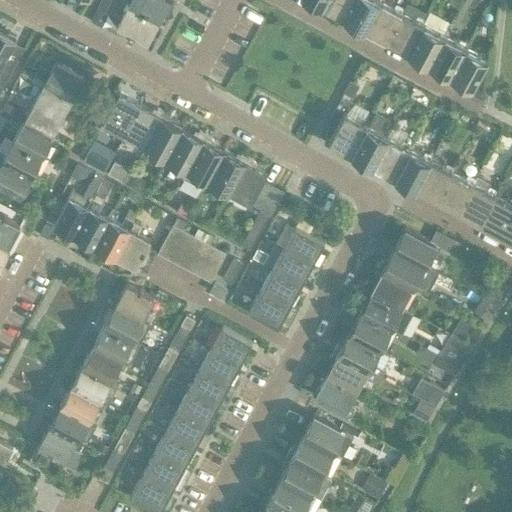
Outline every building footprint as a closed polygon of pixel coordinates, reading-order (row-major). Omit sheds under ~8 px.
[(161,18),(128,0),(115,24),(128,31),(127,34),(133,37),(135,35),(147,42),(161,18)] [(161,18),(170,0),(128,0),(161,18)] [(323,0),(322,3),(344,14),(351,0),(323,0)] [(351,0),(344,14),(365,26),(379,0),(351,0)] [(379,0),(365,26),(387,38),(402,9),(386,0),(379,0)] [(97,9),(91,20),(102,26),(106,20),(104,13),(97,9)] [(387,38),(408,49),(424,21),(402,9),(387,38)] [(408,49),(430,61),(445,32),(424,21),(408,49)] [(17,37),(0,27),(0,93),(25,47),(14,41),(17,37)] [(430,61),(451,72),(466,44),(445,32),(430,61)] [(466,44),(451,72),(473,84),(488,56),(466,44)] [(34,73),(73,94),(84,74),(57,60),(51,71),(39,64),(34,73)] [(63,113),(73,94),(34,73),(30,80),(42,86),(36,98),(63,113)] [(350,79),(343,93),(352,98),(359,84),(350,79)] [(478,85),(474,93),(483,98),(487,89),(478,85)] [(125,133),(141,103),(120,91),(100,126),(110,131),(112,126),(125,133)] [(52,133),(63,113),(36,98),(25,118),(52,133)] [(125,133),(146,144),(164,110),(158,107),(156,111),(141,103),(125,133)] [(146,144),(167,156),(183,126),(168,118),(171,114),(164,110),(146,144)] [(351,151),(367,122),(345,111),(330,139),(351,151)] [(42,152),(52,133),(25,118),(14,137),(42,152)] [(351,151),(372,162),(388,134),(367,122),(351,151)] [(167,156),(188,168),(207,133),(200,130),(198,134),(183,126),(167,156)] [(188,168),(208,179),(225,149),(210,141),(212,137),(207,133),(188,168)] [(372,162),(394,174),(410,145),(388,134),(372,162)] [(14,137),(4,157),(31,172),(42,152),(14,137)] [(394,174),(415,185),(430,157),(410,145),(394,174)] [(111,158),(91,146),(84,159),(104,170),(111,158)] [(208,179),(229,191),(248,156),(241,152),(239,157),(225,149),(208,179)] [(254,159),(248,156),(229,191),(250,203),(263,178),(267,172),(252,163),(254,159)] [(31,172),(4,157),(0,164),(0,181),(20,192),(31,172)] [(415,185),(437,197),(452,168),(430,157),(415,185)] [(125,182),(133,169),(115,160),(108,172),(125,182)] [(97,192),(104,177),(86,167),(80,177),(98,187),(96,191),(97,192)] [(437,197),(458,208),(473,180),(452,168),(437,197)] [(75,232),(95,243),(110,215),(98,209),(101,202),(111,181),(104,177),(97,192),(93,198),(75,232)] [(260,208),(273,184),(263,178),(250,203),(260,208)] [(458,208),(479,220),(495,191),(473,180),(458,208)] [(260,208),(271,215),(284,190),(273,184),(260,208)] [(511,200),(495,191),(479,220),(511,237),(511,200)] [(75,232),(93,198),(85,194),(82,200),(69,193),(64,204),(62,203),(60,207),(61,209),(54,221),(75,232)] [(260,208),(250,227),(260,233),(271,215),(260,208)] [(0,239),(9,245),(20,224),(9,218),(10,216),(5,213),(4,215),(0,213),(0,239)] [(95,243),(115,254),(133,220),(126,216),(122,222),(110,215),(95,243)] [(133,220),(115,254),(136,265),(143,253),(145,254),(147,249),(146,248),(151,238),(139,231),(142,224),(133,220)] [(169,258),(184,230),(173,224),(158,252),(169,258)] [(284,246),(313,262),(325,240),(296,224),(284,246)] [(394,247),(424,263),(431,249),(437,253),(442,245),(454,251),(460,242),(437,230),(431,240),(406,226),(394,247)] [(260,233),(250,227),(240,244),(251,249),(260,233)] [(184,230),(169,258),(179,263),(194,235),(184,230)] [(194,235),(179,263),(190,269),(205,241),(194,235)] [(0,261),(9,245),(0,239),(0,261)] [(205,241),(190,269),(200,274),(215,247),(205,241)] [(302,283),(313,262),(284,246),(273,267),(302,283)] [(200,274),(210,280),(211,281),(226,253),(215,247),(200,274)] [(413,284),(424,263),(394,247),(386,262),(383,260),(380,267),(413,284)] [(227,269),(236,274),(244,262),(234,256),(227,269)] [(290,304),(302,283),(273,267),(261,288),(290,304)] [(401,305),(413,284),(380,267),(376,273),(379,275),(372,289),(401,305)] [(236,274),(227,269),(222,278),(232,283),(236,274)] [(488,297),(500,303),(511,283),(511,276),(503,271),(488,297)] [(116,302),(151,321),(155,313),(148,309),(155,296),(145,291),(146,289),(141,286),(139,289),(127,282),(116,302)] [(210,290),(224,297),(228,289),(214,282),(210,290)] [(290,304),(261,288),(250,310),(279,325),(290,304)] [(412,310),(401,305),(372,289),(363,305),(360,303),(357,308),(390,326),(401,331),(412,310)] [(500,303),(488,297),(487,298),(483,296),(473,311),(489,321),(500,303)] [(116,302),(105,322),(133,337),(140,325),(147,329),(151,321),(116,302)] [(390,326),(357,308),(353,315),(357,317),(349,331),(379,346),(390,326)] [(182,323),(191,327),(196,319),(187,314),(182,323)] [(451,331),(461,336),(470,322),(460,316),(451,331)] [(105,322),(94,342),(128,361),(133,353),(140,341),(133,337),(105,322)] [(171,342),(180,348),(191,327),(182,323),(171,342)] [(211,346),(241,362),(253,340),(223,324),(211,346)] [(438,351),(460,363),(471,345),(460,338),(461,336),(451,331),(450,332),(439,325),(434,334),(435,341),(442,345),(438,351)] [(334,350),(382,375),(386,368),(382,366),(390,352),(379,346),(349,331),(341,346),(337,344),(334,350)] [(94,342),(83,363),(110,378),(117,366),(124,369),(128,361),(94,342)] [(165,354),(174,359),(180,348),(171,342),(165,354)] [(229,383),(241,362),(211,346),(200,367),(229,383)] [(327,373),(363,392),(370,379),(378,383),(382,375),(334,350),(330,357),(334,359),(327,373)] [(460,363),(438,351),(433,362),(454,373),(460,363)] [(174,359),(165,354),(160,363),(169,369),(174,359)] [(106,402),(107,403),(118,382),(110,378),(83,363),(72,383),(106,402)] [(149,384),(157,389),(169,369),(160,363),(149,384)] [(200,367),(188,388),(218,404),(229,383),(200,367)] [(356,390),(362,393),(363,392),(327,373),(315,395),(340,408),(338,412),(347,416),(348,413),(351,414),(356,405),(350,402),(356,390)] [(421,395),(435,403),(446,384),(431,376),(421,395)] [(134,381),(130,388),(138,392),(141,385),(134,381)] [(72,383),(61,403),(89,418),(95,406),(102,409),(106,402),(72,383)] [(143,395),(152,400),(157,389),(149,384),(143,395)] [(188,388),(177,409),(207,425),(218,404),(188,388)] [(152,400),(143,395),(138,404),(147,409),(152,400)] [(435,403),(421,395),(411,413),(425,421),(435,403)] [(61,403),(50,423),(85,442),(88,434),(91,435),(98,423),(88,418),(89,418),(61,403)] [(127,424),(136,429),(147,409),(138,404),(127,424)] [(177,409),(166,430),(195,446),(207,425),(177,409)] [(303,434),(343,455),(349,442),(346,441),(351,432),(315,412),(303,434)] [(85,442),(50,423),(39,444),(52,451),(51,453),(55,455),(56,453),(67,459),(73,447),(80,450),(85,442)] [(121,435),(130,440),(136,429),(127,424),(121,435)] [(166,430),(154,451),(184,467),(195,446),(166,430)] [(333,450),(342,455),(343,455),(303,434),(295,449),(292,447),(288,453),(322,471),(333,450)] [(130,440),(121,435),(116,444),(125,449),(130,440)] [(0,436),(0,462),(3,464),(13,444),(0,436)] [(105,465),(114,470),(125,449),(116,444),(105,465)] [(173,488),(184,467),(154,451),(143,472),(173,488)] [(321,497),(331,477),(322,472),(322,471),(288,453),(285,459),(289,461),(281,476),(321,497)] [(114,470),(105,465),(99,476),(108,481),(114,470)] [(392,465),(385,478),(389,481),(396,484),(403,471),(394,467),(392,465)] [(161,510),(173,488),(143,472),(131,494),(161,510)] [(361,487),(366,490),(378,497),(386,481),(370,472),(361,487)] [(313,511),(321,497),(281,476),(273,491),(269,489),(266,495),(297,511),(313,511)] [(297,511),(266,495),(263,501),(266,503),(261,511),(297,511)]
